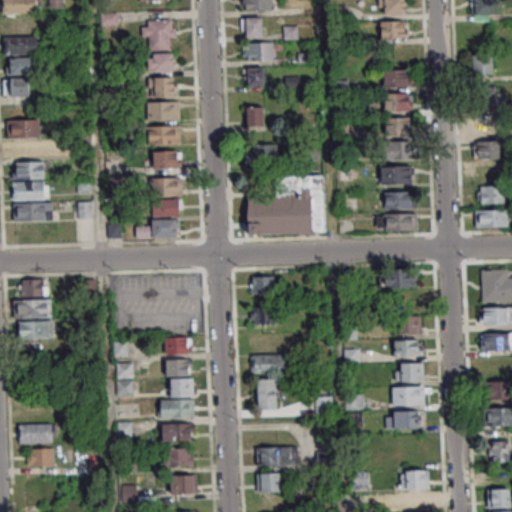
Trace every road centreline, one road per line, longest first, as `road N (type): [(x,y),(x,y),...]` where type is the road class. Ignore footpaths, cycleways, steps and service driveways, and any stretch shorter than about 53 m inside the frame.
road 1 (residential): [(204,0),(226,511)]
road 2 (residential): [(457,511),(435,0)]
road 3 (residential): [(511,246),(0,261)]
